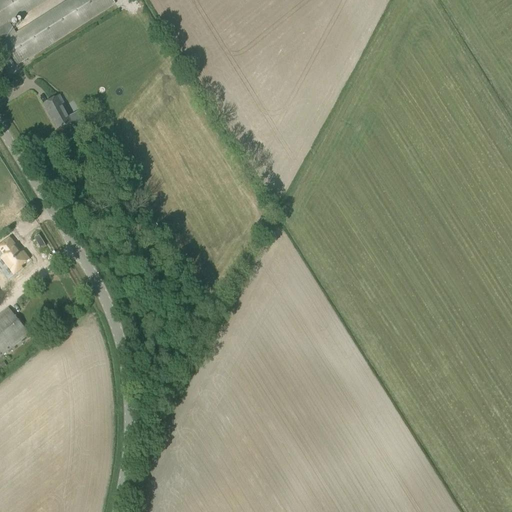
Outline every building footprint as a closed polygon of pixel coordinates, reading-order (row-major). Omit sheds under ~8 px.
[(0,0),(0,38),(3,42),(16,34),(9,24),(46,0),(0,0)] [(112,0),(69,0),(16,34),(3,42),(17,65),(115,4),(112,0)] [(42,105),(56,132),(73,123),(58,96),(42,105)] [(0,259),(0,260),(13,276),(21,270),(19,268),(28,261),(22,253),(20,254),(8,239),(0,245),(0,253),(3,257),(0,259)] [(8,308),(0,314),(0,358),(29,335),(8,308)]
